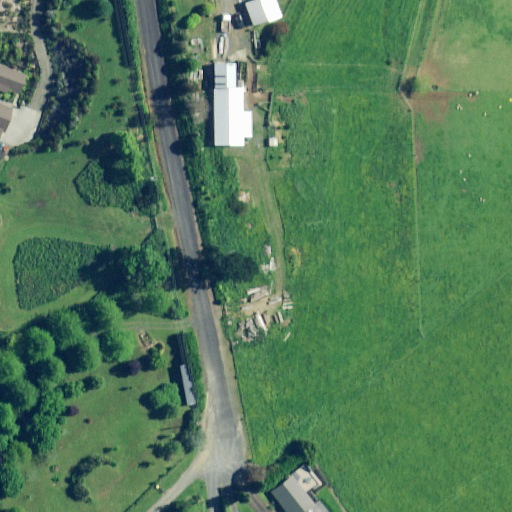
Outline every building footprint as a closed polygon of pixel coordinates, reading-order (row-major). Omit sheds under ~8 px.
[(88,17),(82,0),(72,0),(79,20),(88,17)] [(247,24),(274,15),(268,0),(245,0),(240,2),(247,24)] [(237,87),(229,87),(228,63),(209,63),(210,119),(210,124),(210,144),(237,144),(237,136),(245,135),(245,111),(237,111),(237,87)] [(0,89),(18,95),(26,73),(0,64),(0,134),(9,108),(0,104),(0,89)] [(283,511),(319,511),(290,474),(267,491),(283,511)]
